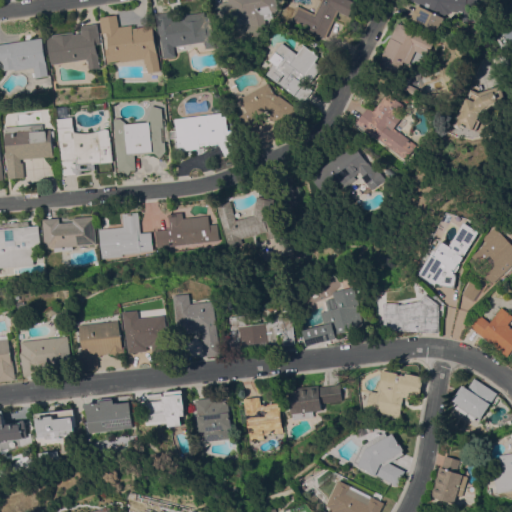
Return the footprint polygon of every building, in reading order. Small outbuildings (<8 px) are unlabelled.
[(276,0),(278,7),(274,13),(274,17),(266,18),(267,28),(260,41),(245,33),(250,24),(250,22),(236,26),(235,22),(219,26),(213,5),(229,1),(228,0),(276,0)] [(351,0),(357,3),(350,16),(339,10),(325,38),(309,30),(309,28),(290,19),(297,5),(315,13),(321,0),(351,0)] [(466,0),(465,11),(448,9),(448,13),(444,13),(442,17),(444,17),(437,31),(410,18),(417,4),(423,7),(423,6),(411,0),(466,0)] [(215,46),(205,47),(204,41),(174,45),(175,56),(163,58),(160,34),(158,30),(155,13),(170,11),(172,20),(179,19),(178,16),(204,11),(205,15),(209,15),(210,19),(211,19),(215,46)] [(119,27),(132,24),(132,28),(152,25),(160,70),(148,72),(147,63),(145,64),(144,57),(121,61),(120,60),(107,62),(105,49),(110,48),(107,32),(102,33),(100,18),(101,17),(117,14),(119,27)] [(100,44),(96,44),(100,67),(89,69),(87,60),(86,58),(51,64),(46,36),(53,35),(52,34),(73,31),(73,34),(82,32),(81,25),(97,23),(100,44)] [(414,50),(408,64),(403,61),(397,72),(392,69),(386,80),(372,73),(397,23),(399,24),(400,23),(434,40),(427,53),(427,52),(425,55),(414,50)] [(0,44),(42,37),(48,75),(35,77),(34,67),(15,70),(14,68),(4,69),(3,59),(0,59),(0,44)] [(297,53),(304,44),(319,56),(315,61),(321,66),(311,80),(306,76),(302,82),(312,90),(303,102),(278,83),(284,75),(283,74),(276,82),(265,74),(273,63),(269,60),(282,42),(297,53)] [(258,113),(263,123),(247,132),(243,125),(244,125),(239,115),(246,111),(240,100),(241,98),(241,97),(266,82),(267,83),(268,83),(274,93),(278,95),(299,110),(286,129),(268,116),(271,111),(267,108),(258,113)] [(418,88),(415,95),(406,90),(409,83),(418,88)] [(500,85),(505,102),(489,107),(484,112),(475,131),(462,125),(461,127),(458,128),(455,126),(454,124),(471,88),(478,92),(500,85)] [(388,92),(408,108),(393,128),(398,132),(399,131),(416,145),(404,159),(378,138),(378,139),(356,122),(368,107),(373,110),(388,92)] [(148,122),(153,105),(163,108),(166,150),(161,157),(153,151),(134,153),(136,169),(132,170),(128,174),(123,170),(119,171),(115,118),(121,117),(128,123),(148,122)] [(222,112),(222,116),(226,116),(228,130),(232,130),(241,148),(226,155),(220,143),(200,145),(200,148),(184,150),(183,148),(179,148),(175,118),(222,112)] [(110,129),(111,136),(112,136),(113,162),(95,163),(95,169),(82,170),(82,174),(63,175),(62,160),(61,161),(58,118),(73,116),(74,126),(76,131),(81,132),(86,133),(91,132),(95,131),(103,129),(106,128),(110,129)] [(7,158),(6,158),(4,127),(44,124),(44,130),(52,129),(52,130),(55,130),(55,140),(52,140),(53,145),(55,145),(56,150),(53,150),(54,156),(21,159),(21,162),(23,162),(24,176),(9,177),(7,158)] [(374,172),(377,169),(385,179),(370,190),(360,176),(361,175),(359,171),(353,176),(355,179),(344,187),(336,176),(319,189),(310,176),(354,144),(374,172)] [(235,220),(253,215),(257,195),(274,198),(271,216),(272,221),(281,219),(285,234),(266,238),(264,231),(240,237),(241,243),(227,246),(217,204),(230,200),(235,220)] [(140,232),(151,231),(152,250),(139,251),(139,252),(121,253),(121,256),(101,257),(98,228),(123,226),(122,213),(138,212),(140,232)] [(183,218),(208,215),(209,224),(217,223),(218,234),(210,235),(211,240),(157,247),(154,228),(169,227),(168,214),(182,212),(183,218)] [(93,215),(96,243),(72,245),(73,248),(54,250),(54,247),(45,248),(42,219),(59,217),(59,222),(73,221),(73,217),(93,215)] [(0,267),(0,222),(28,220),(29,226),(39,225),(41,256),(32,257),(33,264),(0,267)] [(461,264),(462,265),(458,271),(456,270),(455,272),(459,274),(456,287),(441,284),(438,282),(437,284),(420,274),(436,249),(438,250),(445,240),(452,245),(468,221),(482,231),(461,264)] [(511,240),(511,266),(495,282),(485,271),(499,259),(494,253),(482,264),(475,256),(490,242),(486,238),(499,226),(511,240)] [(482,288),(474,300),(463,293),(471,281),(482,288)] [(307,345),(303,329),(325,324),(321,311),(324,310),(322,301),(326,300),(326,299),(335,297),(333,291),(355,286),(361,308),(359,308),(364,326),(336,333),(337,337),(307,345)] [(191,293),(192,303),(215,301),(221,354),(205,356),(203,341),(204,341),(203,331),(180,334),(176,295),(191,293)] [(439,333),(417,332),(417,331),(385,330),(386,302),(400,302),(400,304),(421,300),(427,293),(441,304),(439,333)] [(25,300),(26,307),(18,308),(17,302),(25,300)] [(511,326),(511,350),(507,356),(470,325),(480,313),(490,322),(503,306),(511,313),(511,320),(509,324),(511,326)] [(124,311),(140,309),(141,317),(167,315),(172,360),(155,362),(153,345),(147,346),(148,350),(129,352),(124,311)] [(246,315),(247,324),(276,320),(275,314),(292,311),(296,341),(234,349),(230,317),(246,315)] [(121,320),(124,345),(125,345),(126,351),(122,352),(122,353),(114,354),(114,353),(111,353),(111,352),(108,352),(108,353),(102,354),(102,355),(98,356),(99,367),(93,368),(93,370),(82,371),(79,351),(85,350),(82,324),(121,320)] [(0,381),(0,335),(9,335),(9,340),(14,339),(16,359),(13,360),(15,379),(0,381)] [(69,335),(73,370),(61,371),(61,366),(40,369),(41,373),(24,375),(21,352),(24,352),(22,341),(69,335)] [(382,369),(398,372),(397,374),(400,375),(400,374),(405,375),(406,373),(424,376),(420,397),(414,395),(413,398),(404,396),(399,417),(366,410),(370,390),(378,392),(382,369)] [(497,393),(479,421),(475,418),(474,420),(449,404),(462,384),(467,387),(474,377),(497,393)] [(340,383),(342,400),(325,402),(323,386),(340,383)] [(318,384),(321,410),(312,411),(313,416),(292,419),(288,388),(318,384)] [(182,389),(184,409),(183,409),(184,415),(180,415),(181,425),(166,426),(166,422),(147,424),(145,406),(142,407),(142,402),(149,401),(148,394),(161,393),(162,399),(164,399),(163,391),(182,389)] [(260,404),(279,402),(282,432),(262,434),(263,439),(249,440),(246,413),(245,413),(243,398),(259,396),(260,404)] [(212,397),(213,400),(227,399),(230,428),(227,428),(228,438),(199,441),(195,399),(212,397)] [(113,398),(113,403),(129,401),(132,427),(89,432),(89,431),(85,431),(84,422),(87,422),(86,408),(84,407),(85,402),(97,402),(97,400),(113,398)] [(0,440),(0,409),(2,409),(3,424),(20,422),(21,429),(22,429),(23,438),(0,440)] [(73,409),(75,432),(60,434),(61,436),(46,438),(46,437),(36,438),(34,413),(73,409)] [(405,470),(397,486),(391,483),(391,482),(376,474),(375,475),(370,472),(371,471),(358,465),(359,464),(354,462),(363,444),(385,431),(388,436),(393,432),(400,443),(401,443),(404,449),(402,450),(404,453),(390,462),(405,470)] [(511,452),(511,489),(496,492),(493,472),(502,471),(500,455),(511,452)] [(462,496),(457,494),(454,503),(430,495),(439,466),(442,467),(445,455),(460,459),(456,472),(468,476),(462,496)] [(385,502),(379,511),(328,511),(331,508),(327,505),(340,479),(385,502)]
